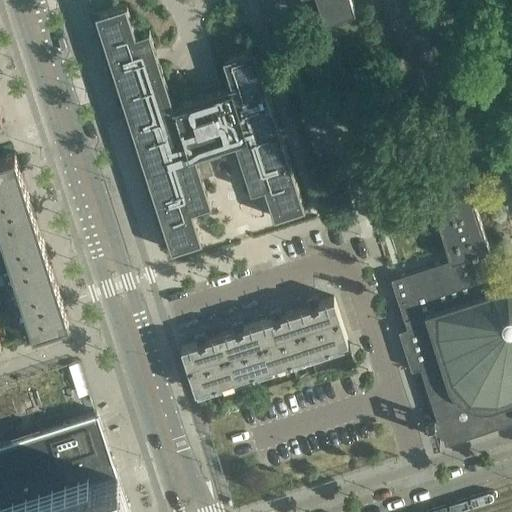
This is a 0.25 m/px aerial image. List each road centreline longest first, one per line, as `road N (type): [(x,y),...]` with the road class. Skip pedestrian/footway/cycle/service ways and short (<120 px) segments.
road 1 (residential): [(429,498),(356,269),(339,262),(141,324)]
road 2 (residential): [(14,0),(119,331)]
road 3 (residential): [(141,324),(36,0)]
road 4 (residential): [(207,511),(141,324)]
road 5 (residential): [(119,331),(179,511)]
